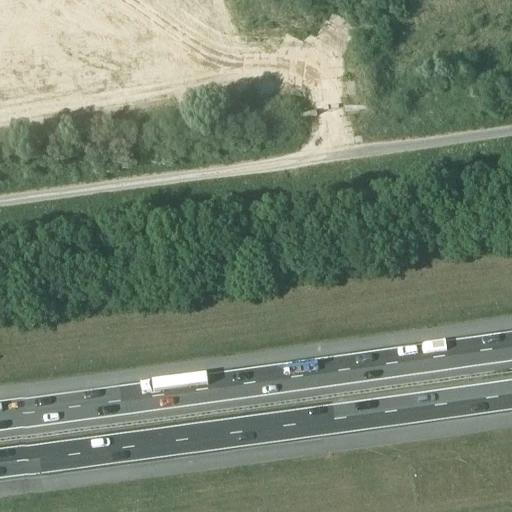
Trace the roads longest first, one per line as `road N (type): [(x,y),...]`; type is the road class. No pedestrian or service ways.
road 1 (motorway): [(0,466),(511,393)]
road 2 (motorway): [(511,340),(0,411)]
